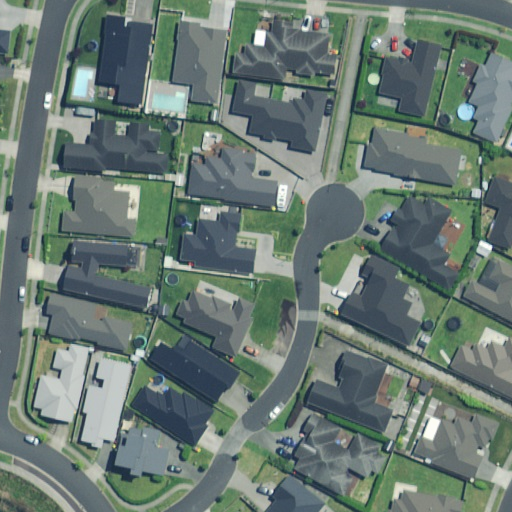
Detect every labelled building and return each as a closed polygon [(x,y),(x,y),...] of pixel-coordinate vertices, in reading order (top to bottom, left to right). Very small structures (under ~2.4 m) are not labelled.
[(134,19),(127,19),(110,16),(101,83),(122,86),(120,102),(144,105),(154,25),(134,23),(134,19)] [(235,72),(288,78),(289,68),(299,69),(299,72),(316,74),(317,71),(336,73),(339,49),(330,48),(332,34),(298,30),(300,19),(272,16),(269,46),(239,42),(235,72)] [(201,24),(183,22),(175,83),(196,85),(194,101),(217,104),(227,31),(200,28),(201,24)] [(0,51),(8,53),(10,32),(0,30),(0,51)] [(441,47),(419,42),(414,63),(389,57),(380,93),(404,99),(401,110),(425,116),(441,47)] [(511,61),(489,51),(475,82),(478,84),(470,102),(479,107),(474,118),(479,121),(473,133),(497,144),(511,110),(511,61)] [(258,84),(241,81),(235,111),(256,115),(253,131),(295,139),(294,146),(317,151),(328,93),(308,90),(306,100),(296,98),(295,103),(256,95),(258,84)] [(111,86),(98,85),(96,99),(110,101),(111,86)] [(169,173),(169,154),(162,153),(162,134),(149,133),(149,124),(131,124),(116,123),(96,122),(96,133),(93,133),(92,145),(66,144),(65,168),(169,173)] [(410,136),(376,129),(373,145),(370,144),(366,169),(456,186),(462,152),(426,145),(427,141),(410,138),(410,136)] [(257,155),(224,150),(223,161),(208,158),(207,167),(193,165),(188,195),(275,209),(279,183),(253,179),(257,155)] [(136,237),(137,221),(129,220),(131,193),(114,192),(115,184),(102,183),(102,179),(77,177),(74,213),(65,213),(64,231),(136,237)] [(511,184),(496,178),(486,204),(502,210),(490,242),(511,250),(511,248),(511,184)] [(425,206),(411,198),(403,211),(400,210),(391,225),(395,227),(381,251),(451,292),(460,276),(445,266),(451,256),(434,245),(453,213),(429,199),(425,206)] [(239,247),(242,216),(222,213),(201,211),(198,237),(186,235),(183,260),(197,261),(196,268),(254,274),(257,249),(239,247)] [(83,268),(71,266),(66,289),(149,308),(154,288),(98,275),(101,263),(128,266),(130,246),(129,245),(76,241),(74,261),(85,262),(83,268)] [(400,271),(372,257),(363,276),(372,280),(363,298),(353,294),(343,314),(410,346),(421,324),(406,316),(412,304),(403,300),(410,287),(396,280),(400,271)] [(511,268),(495,260),(487,276),(482,286),(473,281),(465,297),(511,321),(511,268)] [(185,301),(179,316),(185,319),(183,323),(219,337),(215,346),(238,354),(256,307),(234,298),(217,292),(216,295),(200,289),(198,293),(195,292),(190,303),(185,301)] [(94,319),(95,316),(97,304),(52,295),(48,315),(55,317),(51,334),(128,349),(133,324),(105,318),(104,321),(94,319)] [(511,339),(511,338),(506,349),(493,342),(488,351),(477,345),(474,351),(463,345),(452,367),(511,397),(511,339)] [(242,373),(192,341),(185,352),(165,339),(151,361),(218,403),(228,388),(231,390),(242,373)] [(46,377),(42,376),(36,407),(43,409),(42,416),(75,422),(89,349),(71,345),(70,352),(58,350),(53,371),(47,370),(46,377)] [(388,367),(348,351),(339,375),(346,378),(341,390),(318,381),(310,402),(385,431),(393,411),(374,404),(388,367)] [(131,366),(102,360),(97,377),(89,376),(87,386),(89,386),(84,412),(89,413),(82,441),(103,446),(104,439),(114,441),(131,366)] [(197,446),(207,428),(203,426),(212,411),(184,395),(183,397),(152,378),(134,409),(197,446)] [(342,429),(312,412),(302,430),(309,434),(296,456),(300,458),(295,468),(344,496),(353,480),(345,475),(349,467),(368,478),(373,471),(378,474),(387,458),(377,453),(381,446),(359,434),(350,451),(334,442),(342,429)] [(499,425),(478,416),(474,425),(459,419),(456,427),(443,421),(435,443),(423,438),(418,453),(433,458),(431,463),(475,480),(484,458),(475,455),(479,446),(489,451),(499,425)] [(114,465),(133,469),(132,475),(144,478),(145,472),(164,476),(169,450),(159,448),(162,434),(133,429),(132,434),(124,433),(121,447),(118,446),(114,465)] [(319,511),(325,505),(291,477),(275,498),(279,501),(269,511),(319,511)] [(407,491),(405,501),(393,499),(390,511),(461,511),(463,502),(407,491)]
